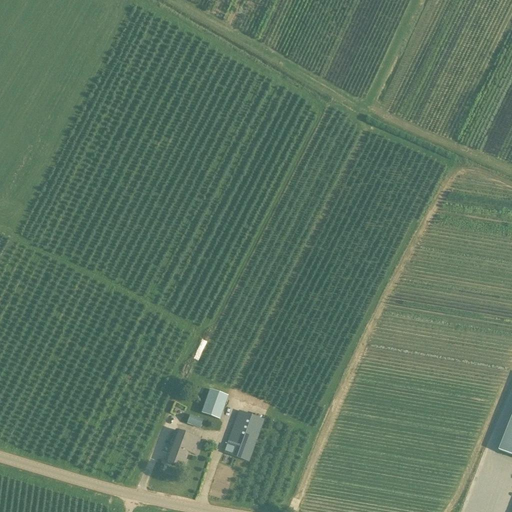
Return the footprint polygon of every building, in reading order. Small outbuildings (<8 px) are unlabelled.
[(219,420),(227,397),(209,390),(201,413),(219,420)] [(263,420),(238,411),(223,453),(248,463),(263,420)] [(198,429),(202,419),(189,415),(186,424),(198,429)] [(511,418),(499,451),(511,456),(511,418)] [(194,456),(200,439),(175,430),(163,462),(182,468),(187,454),(194,456)]
